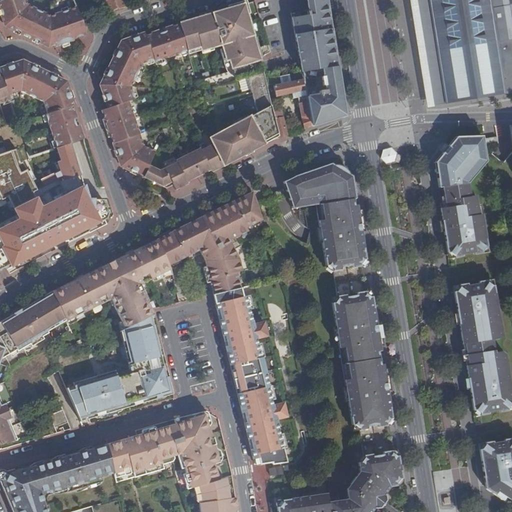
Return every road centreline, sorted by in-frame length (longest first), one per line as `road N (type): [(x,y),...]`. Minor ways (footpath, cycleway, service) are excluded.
road 1 (tertiary): [(366,128),(430,511)]
road 2 (residential): [(248,511),(222,401),(0,460)]
road 3 (residential): [(132,231),(296,150),(366,128)]
road 4 (residential): [(78,76),(132,231)]
road 5 (residential): [(78,76),(111,26),(203,0)]
road 6 (residential): [(0,300),(132,231)]
road 7 (residential): [(366,128),(511,115)]
road 8 (tertiary): [(347,0),(366,128)]
